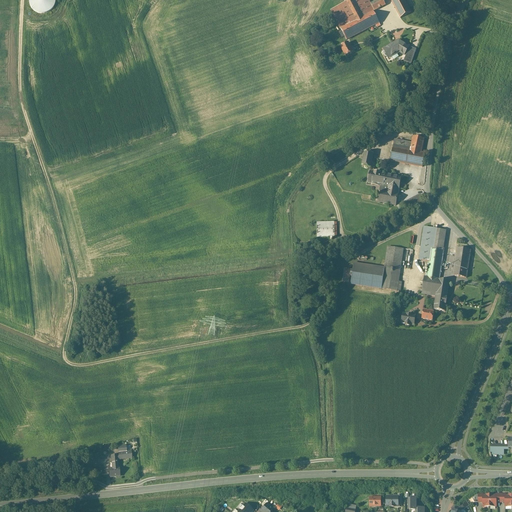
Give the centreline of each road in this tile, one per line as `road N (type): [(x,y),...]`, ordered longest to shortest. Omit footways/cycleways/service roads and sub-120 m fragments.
road 1 (track): [(318,314),(300,327),(87,364),(65,360),(76,285),(20,98),(20,0)]
road 2 (secondary): [(437,473),(290,475),(0,506)]
road 3 (unclassified): [(511,291),(427,190),(431,129),(460,7)]
road 4 (track): [(342,240),(323,184),(327,172),(387,137),(431,135)]
road 5 (tertiary): [(452,457),(511,300)]
